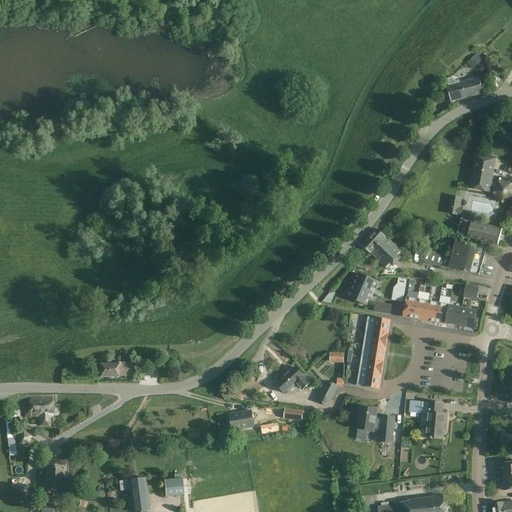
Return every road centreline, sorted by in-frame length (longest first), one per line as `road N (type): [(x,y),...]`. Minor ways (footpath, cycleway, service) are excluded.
road 1 (tertiary): [(511,92),(461,110),(426,136),(353,241),(208,376),(155,389),(8,387)]
road 2 (residential): [(486,345),(419,333),(415,376),(383,393),(356,392)]
road 3 (residential): [(478,511),(486,345)]
